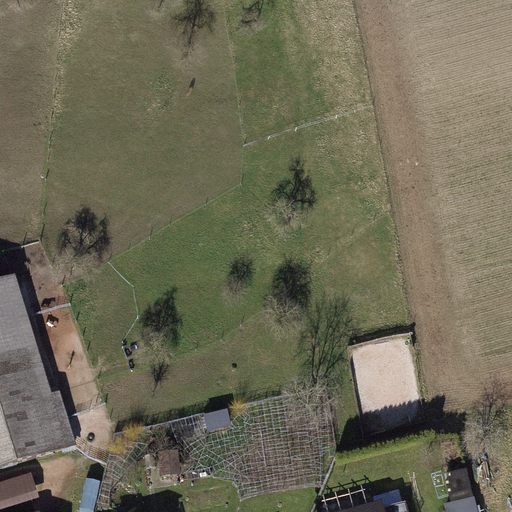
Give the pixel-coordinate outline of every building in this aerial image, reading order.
[(0,471),(78,449),(63,399),(56,401),(22,281),(0,287),(0,471)] [(354,345),(367,429),(426,420),(414,336),(354,345)] [(184,455),(164,457),(166,479),(186,477),(184,455)] [(150,461),(150,474),(160,474),(160,461),(150,461)] [(470,469),(446,474),(452,501),(476,496),(470,469)] [(0,511),(43,511),(34,481),(0,491),(0,511)]
